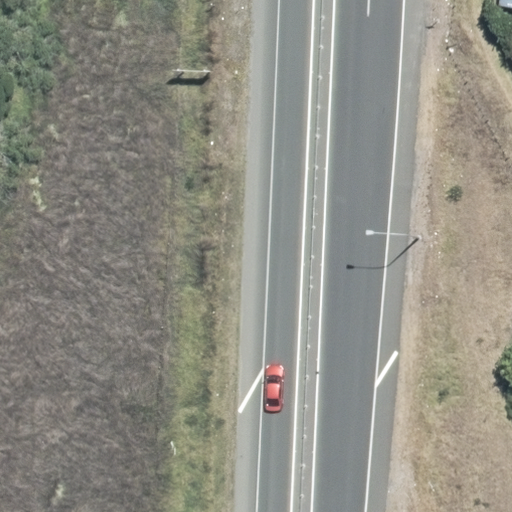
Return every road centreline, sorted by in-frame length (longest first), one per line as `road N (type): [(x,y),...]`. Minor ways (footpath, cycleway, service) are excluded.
road 1 (trunk): [(370,0),(342,511)]
road 2 (trunk): [(262,511),(280,0)]
